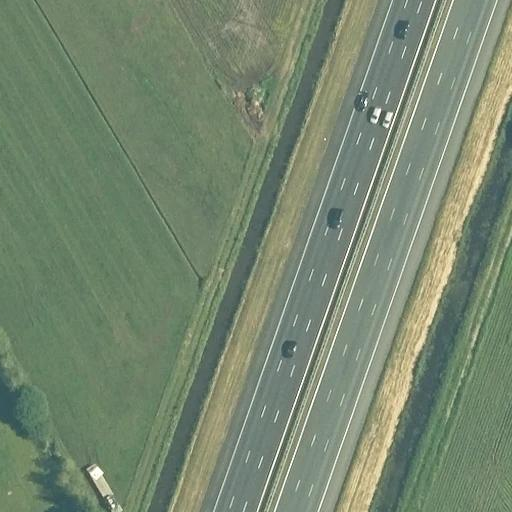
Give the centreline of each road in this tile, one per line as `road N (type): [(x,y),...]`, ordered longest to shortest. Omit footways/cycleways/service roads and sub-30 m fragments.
road 1 (motorway): [(300,511),(480,0)]
road 2 (motorway): [(418,0),(239,511)]
